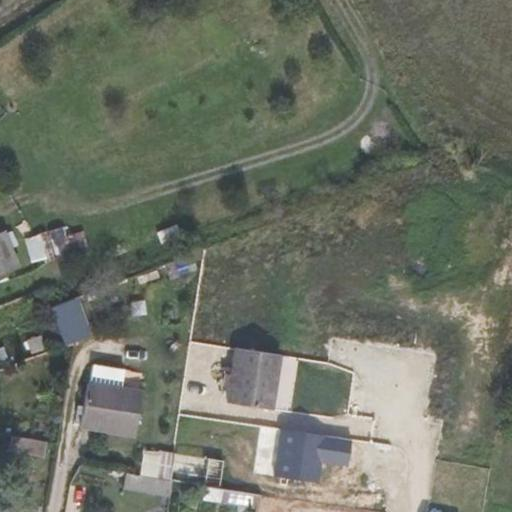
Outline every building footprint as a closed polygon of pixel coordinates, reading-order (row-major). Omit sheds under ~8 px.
[(24,237),(31,261),(65,251),(58,227),(24,237)] [(0,230),(0,275),(22,267),(6,228),(0,230)] [(66,347),(73,345),(89,339),(74,299),(51,308),(66,347)] [(270,407),(278,358),(236,351),(228,400),(270,407)] [(131,434),(138,392),(91,384),(84,427),(131,434)] [(45,456),(50,431),(13,424),(8,448),(45,456)] [(173,479),(168,478),(146,475),(144,492),(170,496),(173,479)] [(426,482),(421,511),(436,511),(442,484),(426,482)] [(255,507),(257,493),(242,490),(240,504),(255,507)]
